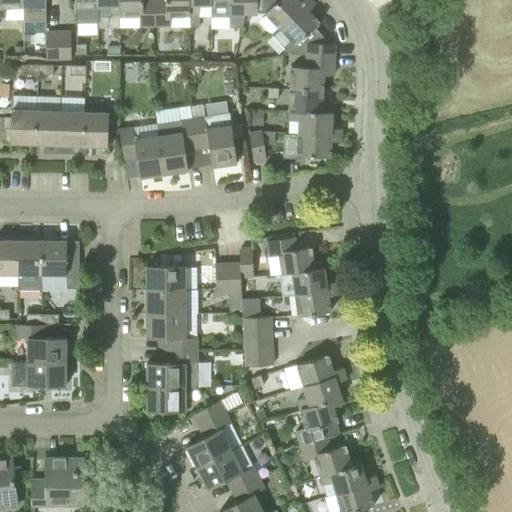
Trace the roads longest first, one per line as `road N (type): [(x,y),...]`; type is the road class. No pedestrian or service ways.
road 1 (residential): [(440,511),(399,402),(383,331),(372,186)]
road 2 (residential): [(111,207),(372,186)]
road 3 (residential): [(105,413),(112,401),(111,207)]
road 4 (residential): [(372,186),(372,40),(352,0)]
road 5 (track): [(412,187),(419,0)]
road 6 (residential): [(181,511),(158,467),(105,413)]
